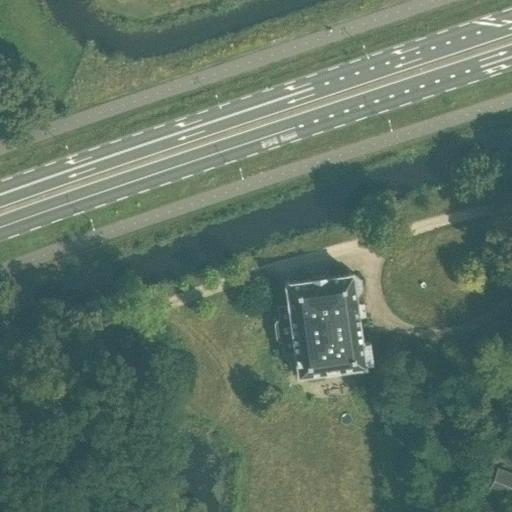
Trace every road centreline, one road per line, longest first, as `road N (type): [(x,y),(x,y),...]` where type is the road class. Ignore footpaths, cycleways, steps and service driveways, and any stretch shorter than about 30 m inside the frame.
road 1 (track): [(511,211),(259,281),(144,327),(68,368),(0,424)]
road 2 (primary): [(511,21),(0,196)]
road 3 (primary): [(0,230),(511,58)]
road 4 (track): [(373,250),(386,327),(406,340),(466,343),(511,302)]
